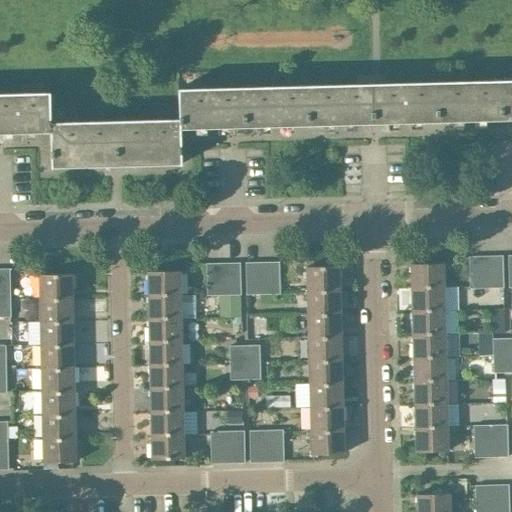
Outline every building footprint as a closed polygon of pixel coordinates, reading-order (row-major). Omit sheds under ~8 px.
[(511,80),(397,83),(398,94),(396,94),(396,96),(398,96),(398,105),(407,104),(408,122),(511,119),(511,80)] [(335,106),(335,124),(375,123),(408,122),(407,104),(398,105),(398,96),(396,96),(396,94),(398,94),(397,83),(376,84),(344,85),(344,96),(346,96),(346,97),(344,98),(344,106),(335,106)] [(51,123),(51,107),(50,93),(0,94),(0,133),(51,132),(52,168),(54,168),(53,162),(181,159),(181,164),(182,164),(181,128),(335,124),(335,106),(344,106),(344,98),(346,97),(346,96),(344,96),(344,85),(179,89),(180,120),(51,123)] [(483,280),(482,256),(470,257),(471,281),(483,280)] [(493,280),(492,256),(482,256),(483,280),(493,280)] [(503,256),(492,256),(493,280),(504,280),(503,256)] [(270,295),(269,262),(258,263),(259,295),(270,295)] [(280,294),(280,262),(269,262),(270,295),(280,294)] [(231,295),(230,263),(219,264),(220,296),(231,295)] [(241,263),(230,263),(231,295),(241,295),(241,263)] [(259,295),(258,263),(246,263),(247,295),(259,295)] [(445,263),(411,263),(412,288),(445,287),(445,263)] [(220,296),(219,264),(207,264),(208,296),(220,296)] [(341,290),(340,266),(307,267),(308,290),(341,290)] [(0,293),(11,293),(10,269),(0,269),(0,293)] [(181,271),(148,272),(148,295),(181,295),(181,271)] [(72,298),(72,275),(39,275),(39,299),(72,298)] [(504,288),(504,280),(493,280),(483,280),(471,281),(471,289),(504,288)] [(446,311),(445,287),(412,288),(412,312),(446,311)] [(341,315),(341,290),(308,290),(308,316),(341,315)] [(0,317),(11,317),(11,293),(0,293),(0,317)] [(182,321),(181,295),(148,295),(149,322),(182,321)] [(73,321),(72,298),(39,299),(40,322),(73,321)] [(446,336),(446,311),(412,312),(412,336),(446,336)] [(342,339),(341,315),(308,316),(309,340),(342,339)] [(73,347),(73,321),(40,322),(41,347),(73,347)] [(182,345),(182,321),(149,322),(149,345),(182,345)] [(446,357),(446,336),(412,336),(413,357),(446,357)] [(343,363),(342,339),(309,340),(309,364),(343,363)] [(509,355),(508,339),(493,339),(494,356),(509,355)] [(183,368),(182,345),(149,345),(150,369),(183,368)] [(245,363),(245,346),(230,347),(230,363),(245,363)] [(260,363),(260,346),(245,346),(245,363),(260,363)] [(74,368),(73,347),(41,347),(41,369),(74,368)] [(509,373),(509,355),(494,356),(494,373),(509,373)] [(447,381),(446,357),(413,357),(413,382),(447,381)] [(246,380),(245,363),(230,363),(231,380),(246,380)] [(261,379),(260,363),(245,363),(246,380),(261,379)] [(343,386),(343,363),(309,364),(310,387),(343,386)] [(75,392),(74,368),(41,369),(42,393),(75,392)] [(183,389),(183,368),(150,369),(150,390),(183,389)] [(447,405),(447,381),(413,382),(414,406),(447,405)] [(344,409),(343,386),(310,387),(311,410),(344,409)] [(184,414),(183,389),(150,390),(151,414),(184,414)] [(75,417),(75,392),(42,393),(42,417),(75,417)] [(448,429),(447,405),(414,406),(414,429),(448,429)] [(344,433),(344,409),(311,410),(311,434),(344,433)] [(184,437),(184,414),(151,414),(151,438),(184,437)] [(76,441),(75,417),(42,417),(43,442),(76,441)] [(508,433),(507,425),(475,425),(475,433),(486,433),(497,433),(508,433)] [(448,451),(448,429),(414,429),(415,451),(448,451)] [(262,463),(261,431),(250,432),(251,463),(262,463)] [(273,463),(272,431),(261,431),(262,463),(273,463)] [(283,431),(272,431),(273,463),(284,462),(283,431)] [(223,464),(222,432),(211,432),(212,464),(223,464)] [(234,464),(234,432),(222,432),(223,464),(234,464)] [(245,463),(244,432),(234,432),(234,464),(245,463)] [(345,454),(344,433),(311,434),(312,455),(345,454)] [(487,457),(486,433),(475,433),(475,458),(487,457)] [(498,457),(497,433),(486,433),(487,457),(498,457)] [(508,457),(508,433),(497,433),(498,457),(508,457)] [(184,459),(184,437),(151,438),(151,460),(184,459)] [(76,462),(76,441),(43,442),(43,463),(76,462)] [(0,469),(9,469),(8,446),(0,445),(0,469)] [(488,509),(488,485),(475,486),(476,509),(488,509)] [(498,509),(498,485),(488,485),(488,509),(498,509)] [(508,485),(498,485),(498,509),(509,509),(508,485)] [(449,511),(449,494),(416,495),(416,511),(449,511)]
